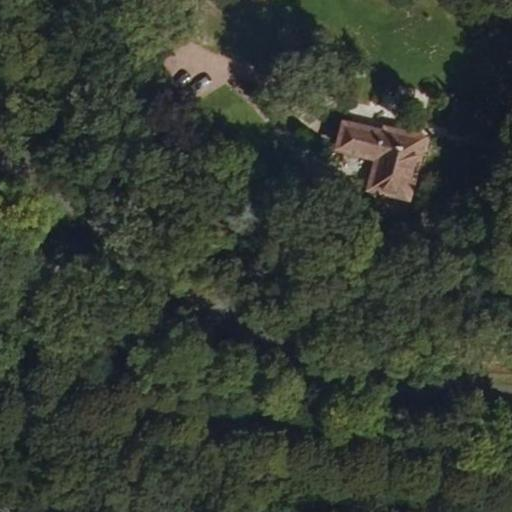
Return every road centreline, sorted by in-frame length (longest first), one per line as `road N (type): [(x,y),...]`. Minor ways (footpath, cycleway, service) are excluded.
road 1 (unclassified): [(511,395),(366,372),(243,310),(101,204),(0,149)]
road 2 (unknown): [(0,17),(49,11),(105,23),(235,81)]
